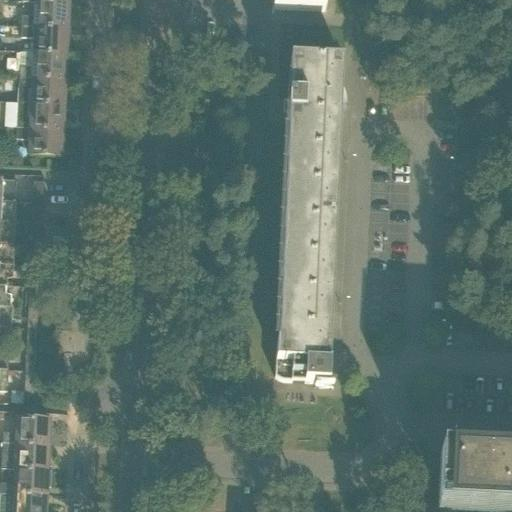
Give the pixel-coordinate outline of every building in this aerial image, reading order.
[(324,11),(324,0),(271,0),(271,10),(324,13),(324,11)] [(21,18),(21,29),(66,31),(67,5),(36,4),(35,19),(21,18)] [(66,31),(21,29),(20,40),(34,40),(34,55),(65,56),(66,31)] [(19,54),(18,79),(64,81),(65,56),(34,55),(19,54)] [(276,344),(274,379),(276,380),(278,382),(280,382),(282,383),(284,383),(291,384),(304,384),(318,385),(318,388),(317,388),(317,389),(328,389),(328,388),(329,364),(321,363),(332,117),(340,117),(343,62),(341,62),(290,59),(288,101),(288,103),(287,103),(283,102),(282,115),(288,115),(287,122),(277,344),(276,344)] [(64,81),(18,79),(17,105),(63,107),(64,81)] [(63,107),(17,105),(16,130),(62,132),(63,107)] [(62,132),(16,130),(16,141),(30,142),(29,157),(61,158),(62,132)] [(0,203),(10,204),(10,197),(15,196),(16,183),(0,181),(0,203)] [(33,183),(32,200),(42,201),(43,184),(33,183)] [(10,204),(0,203),(0,224),(15,225),(16,213),(9,211),(10,204)] [(42,210),(32,209),(31,226),(41,226),(42,210)] [(0,224),(0,245),(14,246),(15,225),(0,224)] [(31,226),(31,242),(40,243),(41,226),(31,226)] [(0,245),(0,266),(13,267),(14,246),(0,245)] [(40,252),(30,251),(29,268),(39,268),(40,252)] [(13,267),(0,266),(0,287),(5,288),(6,281),(13,279),(13,267)] [(29,268),(29,284),(38,285),(39,268),(29,268)] [(5,288),(0,287),(0,308),(10,309),(10,297),(5,295),(5,288)] [(28,293),(28,310),(37,310),(38,294),(28,293)] [(10,309),(0,308),(0,329),(9,330),(10,309)] [(37,310),(28,310),(27,326),(36,327),(37,310)] [(0,329),(0,350),(7,351),(9,330),(0,329)] [(36,336),(26,335),(26,352),(35,352),(36,336)] [(7,351),(0,350),(0,371),(8,372),(10,351),(7,351)] [(26,352),(25,368),(34,369),(35,352),(26,352)] [(8,372),(0,371),(0,393),(7,394),(8,372)] [(34,378),(25,377),(24,394),(33,395),(34,378)] [(2,434),(2,445),(47,447),(49,421),(18,420),(17,435),(2,434)] [(47,447),(2,445),(1,470),(15,471),(46,473),(47,447)] [(511,458),(507,459),(507,455),(508,455),(509,448),(507,448),(507,451),(470,449),(470,450),(453,449),(452,453),(440,452),(437,507),(438,507),(511,510),(511,458)] [(46,473),(15,471),(14,486),(0,485),(0,487),(0,495),(45,498),(46,489),(50,489),(51,473),(46,473)] [(44,511),(45,498),(0,495),(0,511),(44,511)]
